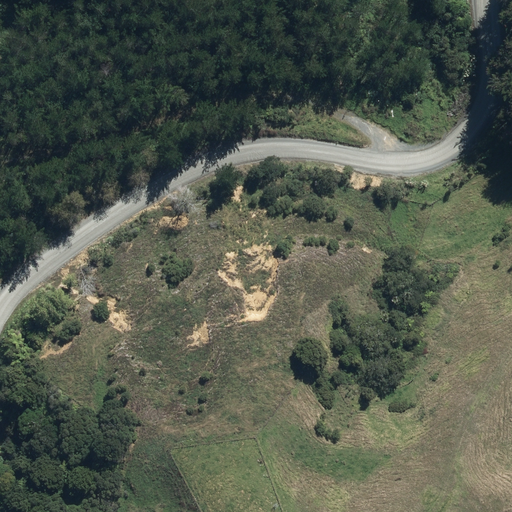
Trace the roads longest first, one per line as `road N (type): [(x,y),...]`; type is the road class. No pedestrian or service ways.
road 1 (tertiary): [(0,311),(45,261),(182,175),(221,160),(305,148),(396,165),(449,150),(469,132),(492,82),(485,0)]
road 2 (track): [(396,165),(326,106),(240,100),(168,137),(0,160)]
